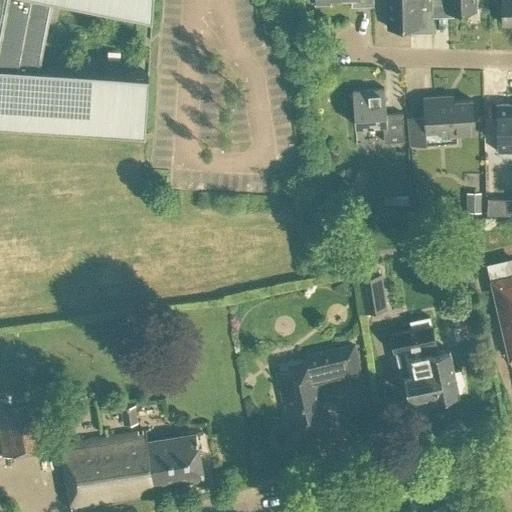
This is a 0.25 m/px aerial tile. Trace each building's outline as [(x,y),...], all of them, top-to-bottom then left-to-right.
[(0,0),(0,122),(144,131),(148,70),(37,63),(49,0),(80,0),(151,14),(152,0),(0,0)] [(385,0),(386,26),(417,25),(416,11),(431,11),(430,0),(385,0)] [(443,0),(444,9),(475,8),(475,0),(443,0)] [(511,0),(502,0),(502,23),(511,22),(511,0)] [(385,113),(383,87),(351,90),(354,125),(369,124),(370,125),(374,125),(373,123),(382,123),(384,142),(404,140),(401,112),(385,113)] [(447,101),(446,94),(422,96),(424,114),(408,116),(410,143),(426,142),(425,129),(455,127),(455,133),(475,132),(472,99),(447,101)] [(511,102),(496,102),(496,148),(511,148),(511,102)] [(395,203),(408,203),(408,195),(395,195),(395,203)] [(504,196),(487,196),(487,213),(503,213),(504,196)] [(466,207),(466,211),(481,211),(481,201),(480,201),(466,202),(466,207)] [(511,359),(511,257),(487,264),(509,360),(511,359)] [(459,292),(472,289),(469,267),(455,270),(459,292)] [(382,269),(359,274),(364,309),(388,304),(382,269)] [(435,339),(429,314),(410,318),(411,325),(390,330),(394,348),(400,374),(404,373),(409,395),(425,391),(426,394),(429,397),(456,391),(456,389),(466,387),(461,367),(453,368),(449,349),(429,353),(429,350),(416,353),(414,344),(435,339)] [(312,386),(343,379),(359,375),(351,343),(306,353),(297,368),(276,372),(280,391),(282,390),(289,421),(313,416),(318,408),(312,386)] [(135,402),(121,404),(123,421),(138,419),(135,402)] [(0,443),(2,455),(46,447),(39,403),(0,409),(0,443)] [(146,439),(144,428),(60,443),(71,507),(155,493),(153,484),(202,475),(194,430),(146,439)]
